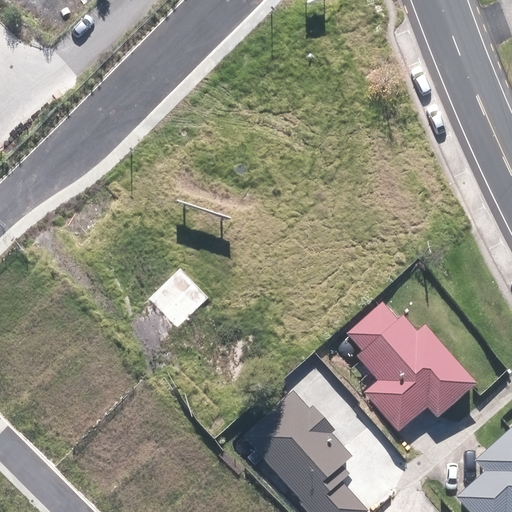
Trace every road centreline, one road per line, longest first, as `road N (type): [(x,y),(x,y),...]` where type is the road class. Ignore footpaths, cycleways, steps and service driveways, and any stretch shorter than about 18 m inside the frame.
road 1 (unknown): [(223,0),(0,211)]
road 2 (secondary): [(511,167),(439,0)]
